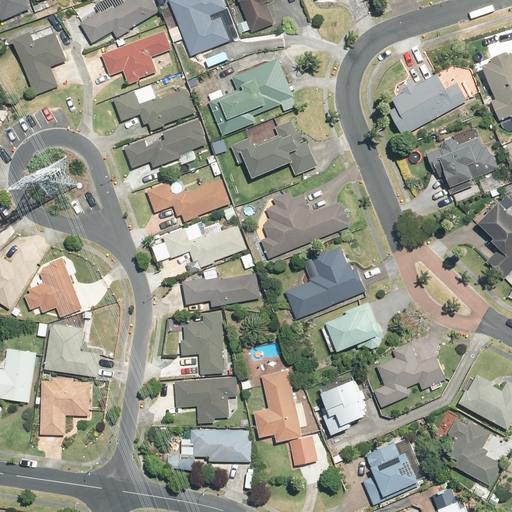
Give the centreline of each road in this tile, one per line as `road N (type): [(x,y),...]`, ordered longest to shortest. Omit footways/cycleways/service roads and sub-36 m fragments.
road 1 (residential): [(403,244),(349,115),(350,71),(373,40),(483,0)]
road 2 (residential): [(131,256),(22,199),(18,161),(45,136),(81,140),(100,169)]
road 3 (residential): [(112,491),(146,311),(131,256)]
road 4 (residential): [(493,324),(449,318),(423,303),(403,244)]
road 5 (residential): [(403,244),(423,253),(493,324)]
